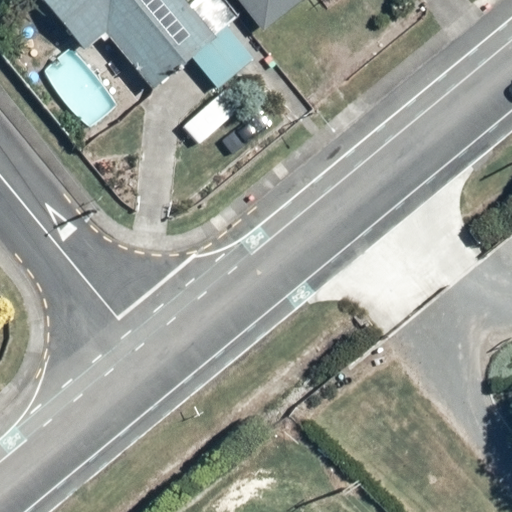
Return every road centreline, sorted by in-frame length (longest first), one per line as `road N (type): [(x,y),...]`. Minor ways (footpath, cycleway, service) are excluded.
road 1 (residential): [(158,365),(511,74)]
road 2 (residential): [(0,189),(158,365)]
road 3 (residential): [(0,495),(158,365)]
